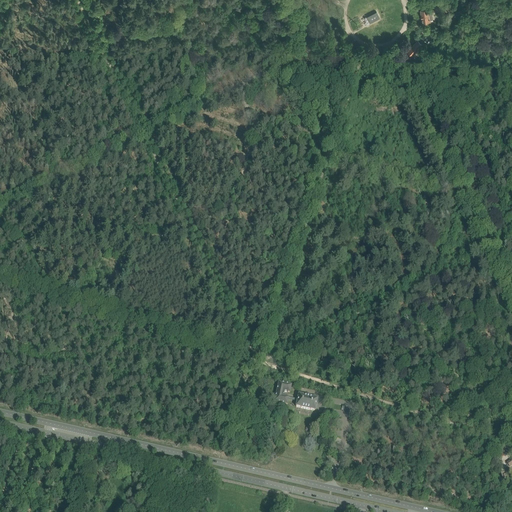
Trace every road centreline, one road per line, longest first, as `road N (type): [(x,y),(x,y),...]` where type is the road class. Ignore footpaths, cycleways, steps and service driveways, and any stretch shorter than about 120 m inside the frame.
road 1 (secondary): [(419,508),(53,424)]
road 2 (secondary): [(51,434),(387,511)]
